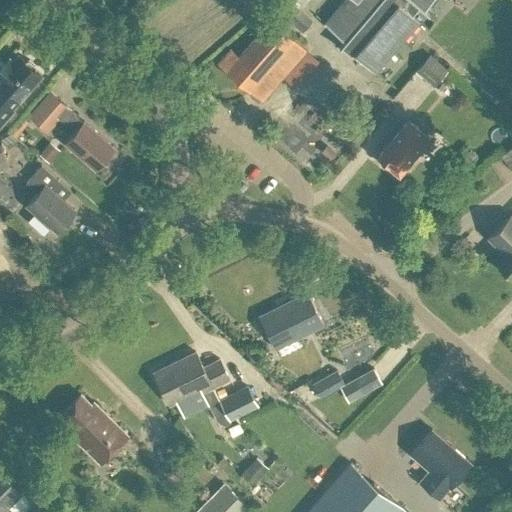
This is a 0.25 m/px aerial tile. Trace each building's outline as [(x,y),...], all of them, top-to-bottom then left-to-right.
[(297,0),(310,10),(318,0),(297,0)] [(343,0),(325,22),(346,41),(350,36),(362,46),(356,53),(377,72),(421,20),(413,14),(421,5),(425,8),(432,0),(343,0)] [(301,30),(311,18),(292,2),(281,14),(301,30)] [(231,47),(218,61),(263,99),(307,47),(271,16),(239,54),(231,47)] [(0,119),(42,72),(19,52),(12,60),(8,56),(0,65),(0,119)] [(448,69),(430,53),(414,70),(432,86),(448,69)] [(28,111),(47,127),(59,114),(68,104),(49,88),(28,111)] [(68,104),(59,114),(66,120),(67,119),(76,127),(65,140),(96,166),(115,145),(84,118),(83,119),(74,111),(75,110),(68,104)] [(408,120),(379,154),(399,171),(428,136),(408,120)] [(326,143),(320,150),(330,158),(336,151),(326,143)] [(465,150),(459,158),(468,166),(479,153),(472,146),(467,152),(465,150)] [(511,147),(502,157),(511,166),(511,147)] [(51,186),(59,177),(41,161),(25,179),(37,189),(26,202),(34,209),(29,214),(30,219),(41,228),(45,228),(50,223),(56,229),(75,207),(51,186)] [(494,258),(511,276),(511,214),(511,213),(488,235),(502,250),(494,258)] [(308,287),(259,312),(276,345),(325,320),(308,287)] [(201,390),(202,390),(216,420),(227,414),(229,419),(258,404),(247,383),(219,398),(212,385),(230,376),(219,356),(202,364),(194,349),(153,370),(169,403),(200,387),(201,390)] [(375,365),(356,376),(364,391),(384,381),(375,365)] [(338,366),(313,380),(321,395),(346,381),(338,366)] [(77,430),(73,434),(100,460),(127,433),(93,400),(92,402),(81,391),(60,412),(77,430)] [(411,449),(429,465),(418,477),(440,496),(471,460),(432,425),(411,449)] [(268,467),(256,456),(243,471),(255,481),(268,467)] [(407,511),(348,460),(303,511),(407,511)] [(0,469),(0,508),(20,489),(0,469)] [(224,481),(193,511),(241,511),(248,505),(224,481)] [(22,511),(44,511),(33,501),(22,511)]
